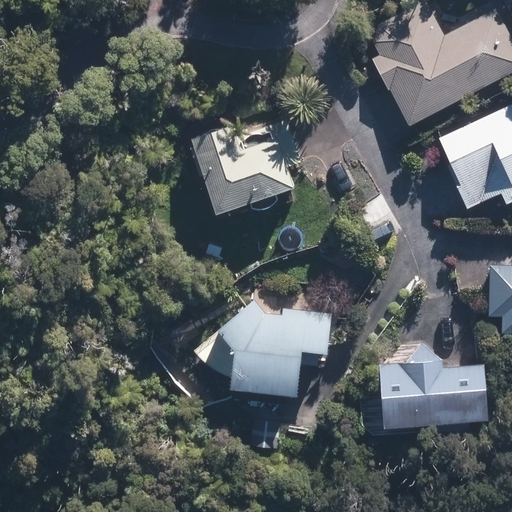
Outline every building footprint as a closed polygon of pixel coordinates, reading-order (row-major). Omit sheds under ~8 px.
[(425,4),(370,33),(414,118),(511,67),(511,57),(491,16),(444,40),(425,4)] [(511,112),(447,141),(472,197),(500,185),(506,199),(511,196),(511,112)] [(232,128),(196,141),(219,208),(290,184),(276,142),(241,155),(232,128)] [(511,270),(493,270),(493,310),(505,310),(504,327),(511,327),(511,270)] [(323,350),(327,317),(265,310),(257,300),(223,329),(239,348),(238,348),(234,385),(294,392),(299,347),(323,350)] [(480,365),(384,371),(387,421),(483,415),(480,365)] [(277,423),(257,420),(255,442),(274,445),(277,423)]
